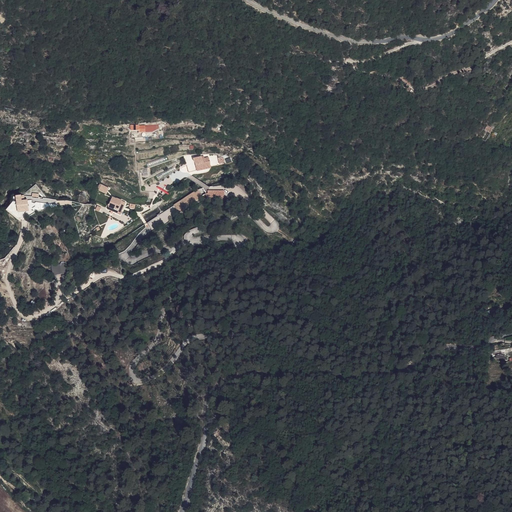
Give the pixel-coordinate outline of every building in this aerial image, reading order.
[(191,170),(194,170),(196,170),(195,167),(210,165),(208,157),(202,159),(195,159),(188,160),(186,160),(188,170),(191,170)] [(95,191),(101,195),(104,188),(97,185),(95,191)] [(206,199),(224,199),(224,190),(206,190),(206,199)] [(194,191),(184,198),(188,204),(198,198),(194,191)] [(28,210),(57,207),(56,197),(39,199),(38,193),(31,194),(32,196),(27,196),(28,210)] [(108,208),(117,211),(120,204),(121,201),(119,201),(111,198),(108,208)] [(173,205),(178,212),(186,206),(182,199),(173,205)] [(120,215),(123,205),(120,204),(117,211),(108,208),(107,211),(116,214),(120,215)] [(53,275),(67,273),(65,261),(61,262),(61,265),(52,266),(53,275)]
